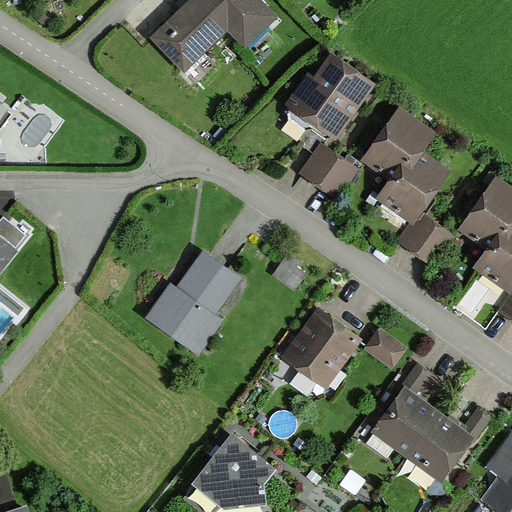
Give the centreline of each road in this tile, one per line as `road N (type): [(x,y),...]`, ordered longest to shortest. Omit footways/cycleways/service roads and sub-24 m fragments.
road 1 (residential): [(511,375),(182,148)]
road 2 (residential): [(182,148),(0,27)]
road 3 (residential): [(0,180),(139,180),(182,148)]
